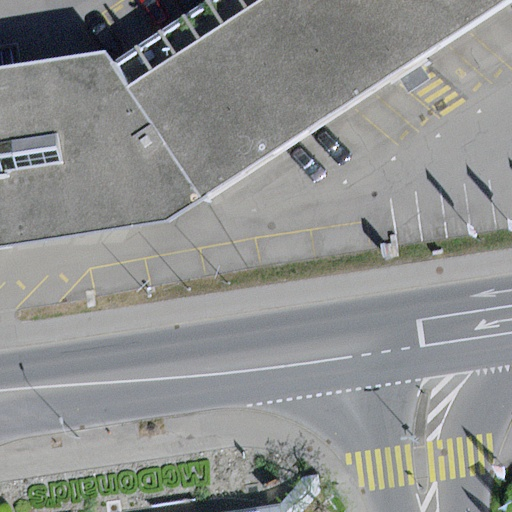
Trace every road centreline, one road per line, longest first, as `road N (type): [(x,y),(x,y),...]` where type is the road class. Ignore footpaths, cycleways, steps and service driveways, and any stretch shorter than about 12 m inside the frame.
road 1 (primary): [(403,344),(0,397)]
road 2 (residential): [(403,344),(429,511)]
